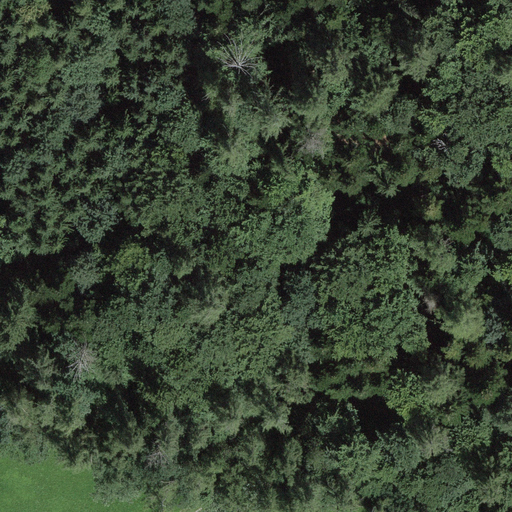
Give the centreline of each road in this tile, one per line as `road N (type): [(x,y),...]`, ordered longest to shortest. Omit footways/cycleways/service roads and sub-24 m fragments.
road 1 (track): [(511,499),(392,408),(0,221)]
road 2 (track): [(193,511),(206,502),(291,484),(415,511)]
